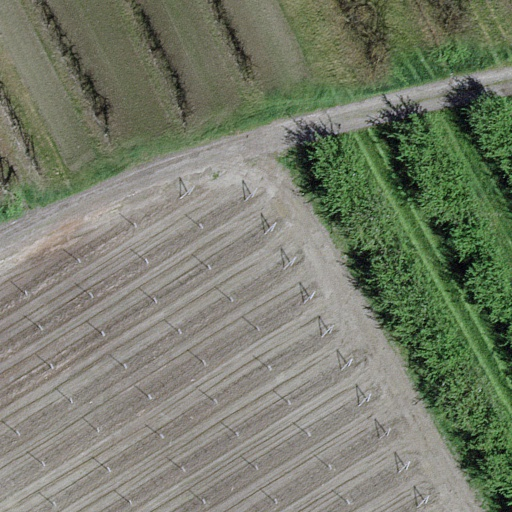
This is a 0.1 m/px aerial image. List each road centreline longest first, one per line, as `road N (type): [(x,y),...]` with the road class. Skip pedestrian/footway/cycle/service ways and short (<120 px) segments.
road 1 (track): [(511,79),(246,145),(86,203),(0,246)]
road 2 (track): [(484,511),(262,141)]
